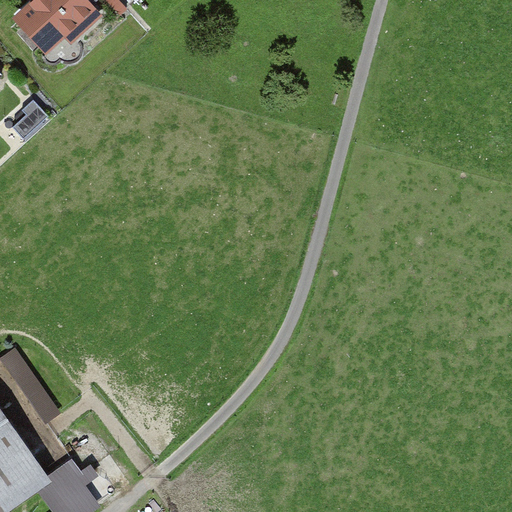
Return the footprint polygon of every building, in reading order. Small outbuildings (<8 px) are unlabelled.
[(31,0),(17,13),(47,47),(98,2),(95,0),(31,0)] [(29,136),(53,113),(40,99),(16,122),(29,136)] [(4,356),(48,420),(65,408),(21,345),(4,356)] [(0,404),(0,509),(50,473),(0,404)] [(36,484),(55,511),(90,511),(103,503),(70,459),(36,484)]
